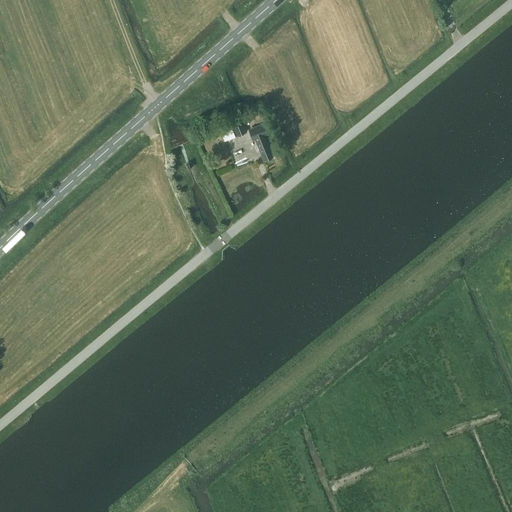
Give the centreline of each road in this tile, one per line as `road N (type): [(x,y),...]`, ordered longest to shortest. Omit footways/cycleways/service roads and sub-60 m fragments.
road 1 (unclassified): [(0,419),(192,253),(511,4)]
road 2 (tertiary): [(0,246),(278,0)]
